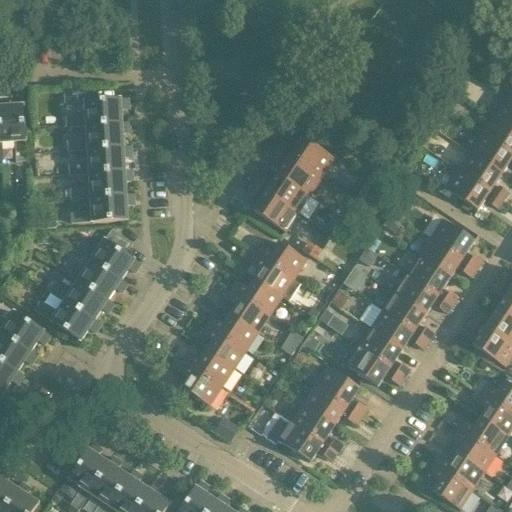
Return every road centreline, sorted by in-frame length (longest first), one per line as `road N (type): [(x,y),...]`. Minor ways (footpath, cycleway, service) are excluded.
road 1 (residential): [(103,380),(182,246),(170,0)]
road 2 (residential): [(333,511),(511,242)]
road 3 (residential): [(292,511),(103,380)]
